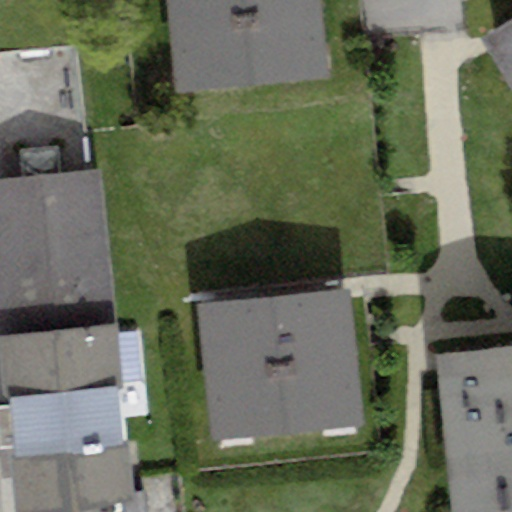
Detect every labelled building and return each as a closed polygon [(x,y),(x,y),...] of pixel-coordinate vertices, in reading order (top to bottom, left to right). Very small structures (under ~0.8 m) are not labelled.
[(304,0),(164,0),(176,79),(312,61),(304,0)] [(511,8),(472,32),(511,101),(511,8)] [(95,174),(0,180),(0,329),(105,322),(95,174)] [(342,292),(192,301),(200,435),(350,426),(342,292)] [(105,322),(0,329),(0,395),(107,383),(105,322)] [(511,511),(511,344),(434,350),(446,511),(511,511)] [(107,383),(0,395),(0,425),(10,511),(16,511),(22,509),(121,502),(107,383)] [(121,502),(22,509),(22,511),(146,511),(146,501),(121,502)]
